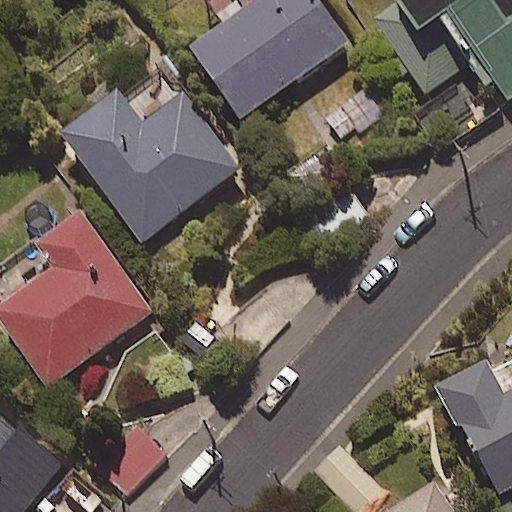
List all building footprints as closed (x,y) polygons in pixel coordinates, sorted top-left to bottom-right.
[(346,48),(312,0),(200,0),(219,27),(187,49),(239,123),(346,48)] [(511,98),(511,0),(405,0),(372,24),(423,97),(470,64),(501,107),(511,98)] [(239,170),(163,70),(132,93),(120,102),(115,96),(60,138),(141,245),(239,170)] [(368,218),(346,189),(298,226),(319,255),(368,218)] [(150,313),(77,216),(36,247),(52,267),(0,305),(0,328),(47,391),(150,313)] [(511,395),(503,401),(482,365),(434,394),(498,503),(511,494),(511,395)] [(0,416),(0,488),(7,495),(29,470),(19,462),(34,445),(0,416)] [(167,459),(134,426),(96,464),(129,497),(167,459)] [(364,511),(385,492),(343,449),(317,475),(353,511),(364,511)] [(447,511),(432,487),(394,511),(447,511)]
